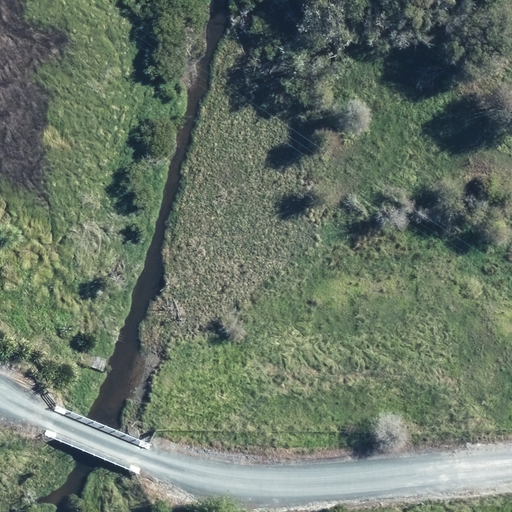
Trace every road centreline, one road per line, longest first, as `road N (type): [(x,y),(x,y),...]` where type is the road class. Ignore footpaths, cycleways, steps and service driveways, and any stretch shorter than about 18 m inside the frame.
road 1 (unclassified): [(140,460),(256,486),(511,468)]
road 2 (unclassified): [(140,460),(58,425),(0,386)]
